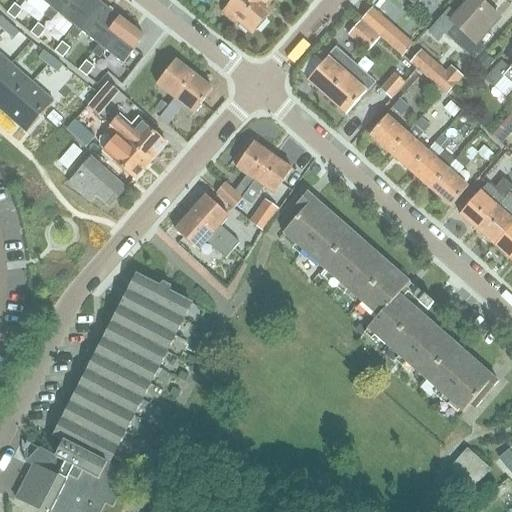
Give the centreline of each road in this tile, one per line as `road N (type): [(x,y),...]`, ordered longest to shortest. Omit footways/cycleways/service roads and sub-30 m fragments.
road 1 (residential): [(0,435),(75,295),(260,85)]
road 2 (residential): [(260,85),(511,311)]
road 3 (residential): [(143,0),(260,85)]
